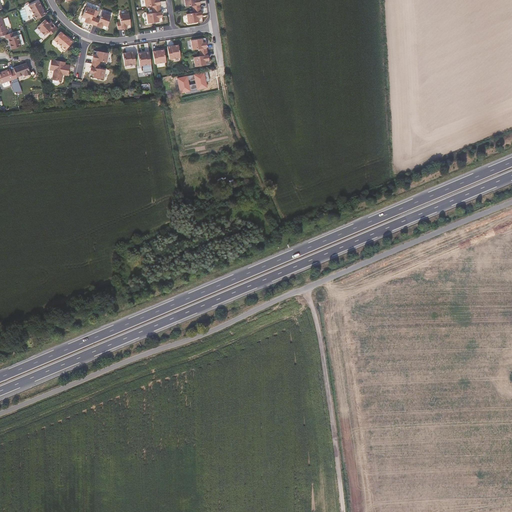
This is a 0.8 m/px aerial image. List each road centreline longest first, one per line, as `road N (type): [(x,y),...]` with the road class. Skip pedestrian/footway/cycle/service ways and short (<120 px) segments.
road 1 (trunk): [(511,161),(0,378)]
road 2 (trunk): [(0,391),(511,175)]
road 3 (track): [(342,511),(319,333),(305,289)]
road 4 (residential): [(216,26),(114,42),(68,27),(54,0)]
